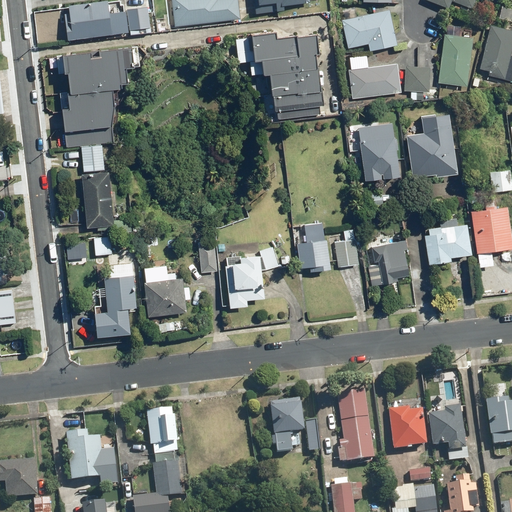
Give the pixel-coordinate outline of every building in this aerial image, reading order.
[(109,20),(106,0),(103,0),(68,5),(69,13),(64,13),(67,40),(128,32),(126,18),(109,20)] [(171,0),(175,26),(240,18),(237,0),(171,0)] [(253,0),(255,14),(284,10),(283,5),(309,2),(308,0),(253,0)] [(474,0),(427,0),(448,8),(451,1),(471,8),(474,0)] [(511,8),(500,5),(496,19),(511,23),(511,21),(511,8)] [(147,6),(126,9),(129,30),(150,27),(147,6)] [(389,9),(341,19),(347,48),(368,43),(369,51),(396,45),(389,9)] [(511,46),(511,30),(491,25),(479,68),(489,71),(488,75),(511,81),(511,80),(511,55),(510,55),(511,46)] [(274,32),(250,34),(253,60),(259,60),(261,74),(267,74),(270,95),(271,95),(273,111),(276,111),(277,119),(319,115),(318,105),(321,105),(320,90),(318,90),(316,68),(314,68),(313,54),(317,53),(315,34),(294,37),(294,35),(275,37),(274,32)] [(472,38),(444,34),(437,82),(465,86),(472,38)] [(64,113),(66,134),(121,126),(116,90),(129,88),(127,70),(137,69),(134,48),(64,58),(71,112),(64,113)] [(397,63),(348,70),(352,98),(400,92),(397,63)] [(429,67),(405,65),(403,90),(428,92),(429,67)] [(422,132),(405,135),(411,176),(433,173),(434,176),(456,173),(448,113),(420,117),(422,132)] [(392,130),(357,135),(363,176),(381,174),(381,178),(398,175),(392,130)] [(101,144),(80,147),(83,171),(104,168),(101,144)] [(511,188),(510,169),(489,171),(492,192),(511,189),(511,188)] [(108,171),(81,173),(86,228),(97,227),(98,234),(131,231),(130,218),(113,220),(108,171)] [(478,173),(467,174),(471,203),(481,202),(478,173)] [(381,192),(363,193),(365,209),(382,207),(381,192)] [(511,244),(506,206),(470,211),(476,253),(511,247),(511,244)] [(306,242),(295,243),(298,268),(309,266),(310,271),(329,269),(325,239),(323,239),(321,222),(304,224),(306,242)] [(471,253),(466,222),(428,228),(428,234),(423,234),(428,264),(450,260),(450,257),(471,253)] [(110,236),(94,238),(95,255),(111,253),(110,236)] [(355,239),(334,242),(337,266),(358,264),(355,239)] [(374,261),(378,260),(383,284),(393,282),(392,277),(408,274),(403,249),(407,248),(406,240),(371,246),(374,261)] [(214,243),(198,245),(200,272),(216,270),(214,243)] [(272,246),(259,250),(265,270),(278,265),(272,246)] [(231,265),(224,266),(228,308),(246,306),(245,300),(263,298),(260,272),(259,272),(257,255),(238,257),(239,262),(230,263),(231,265)] [(377,264),(368,265),(371,285),(381,283),(377,264)] [(132,274),(103,277),(106,315),(127,313),(127,309),(135,308),(132,274)] [(181,277),(143,282),(147,317),(185,312),(181,277)] [(12,289),(0,290),(0,323),(17,322),(12,289)] [(173,321),(154,325),(156,334),(174,330),(173,321)] [(372,457),(363,389),(336,392),(342,439),(338,439),(339,447),(344,447),(345,461),(372,457)] [(289,431),(303,429),(299,397),(268,401),(272,433),(273,433),(275,451),(291,449),(289,431)] [(511,401),(507,402),(507,397),(485,400),(489,435),(492,434),(493,444),(511,441),(511,401)] [(466,458),(459,405),(444,407),(444,411),(427,413),(432,445),(447,443),(449,461),(466,458)] [(426,444),(422,408),(409,410),(409,406),(387,409),(392,448),(426,444)] [(168,511),(166,495),(181,494),(176,450),(177,450),(173,416),(170,417),(169,408),(146,411),(150,444),(152,443),(154,462),(152,463),(155,492),(131,495),(133,511),(168,511)] [(318,449),(314,419),(304,420),(308,450),(318,449)] [(103,476),(99,435),(88,436),(87,430),(65,432),(70,479),(103,476)] [(38,495),(34,458),(0,461),(0,481),(6,481),(7,498),(38,495)] [(407,471),(409,483),(431,480),(429,468),(407,471)] [(471,511),(471,506),(478,505),(475,482),(469,483),(468,474),(455,476),(456,483),(445,484),(449,511),(443,511),(442,511),(471,511)] [(353,511),(351,483),(330,485),(332,511),(353,511)] [(436,511),(433,485),(413,487),(412,483),(389,486),(393,511),(414,508),(414,511),(415,511),(427,510),(427,511),(436,511)] [(50,511),(49,497),(33,498),(34,511),(50,511)] [(115,511),(114,503),(103,504),(103,502),(82,505),(82,511),(115,511)]
